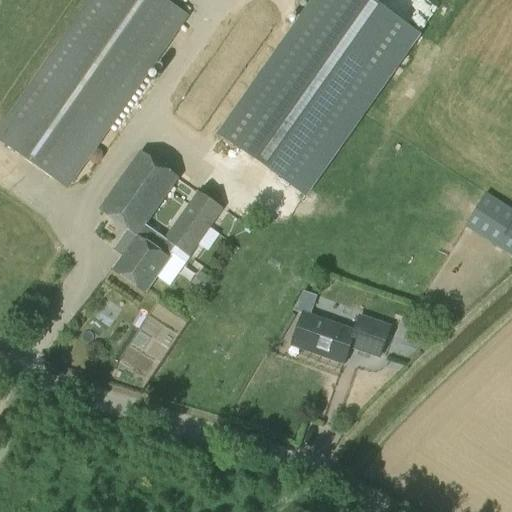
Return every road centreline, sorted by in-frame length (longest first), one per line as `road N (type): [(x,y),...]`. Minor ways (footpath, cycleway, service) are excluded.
road 1 (unclassified): [(387,511),(248,449),(0,372)]
road 2 (track): [(74,219),(218,7),(244,0)]
road 3 (track): [(265,205),(142,119)]
